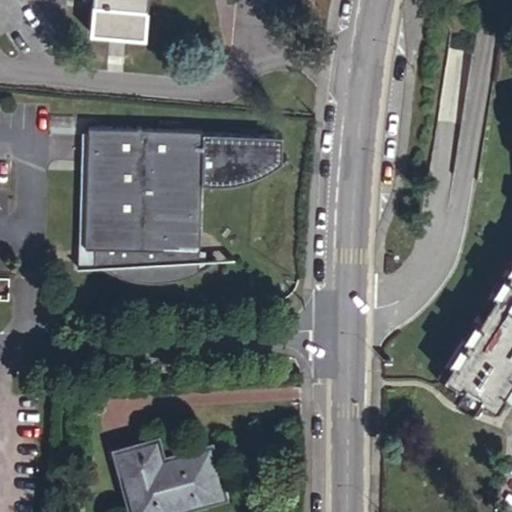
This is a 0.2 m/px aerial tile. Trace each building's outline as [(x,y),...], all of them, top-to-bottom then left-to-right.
[(148,0),(94,0),(92,27),(146,32),(148,0)] [(93,267),(99,267),(102,270),(117,278),(134,284),(145,285),(157,285),(168,283),(179,280),(185,278),(195,273),(196,261),(197,186),(210,188),(224,187),(231,186),(238,184),(252,180),(258,178),(271,170),(282,161),(284,159),(278,159),(279,138),(199,136),(199,133),(86,126),(82,246),(93,246),(93,267)] [(93,246),(82,246),(82,266),(93,267),(93,246)] [(511,260),(488,300),(438,376),(455,387),(451,393),(453,394),(454,399),(468,409),(474,407),(476,407),(479,403),(493,411),(511,382),(511,260)] [(159,448),(118,459),(132,511),(181,511),(225,500),(211,450),(163,463),(159,448)]
